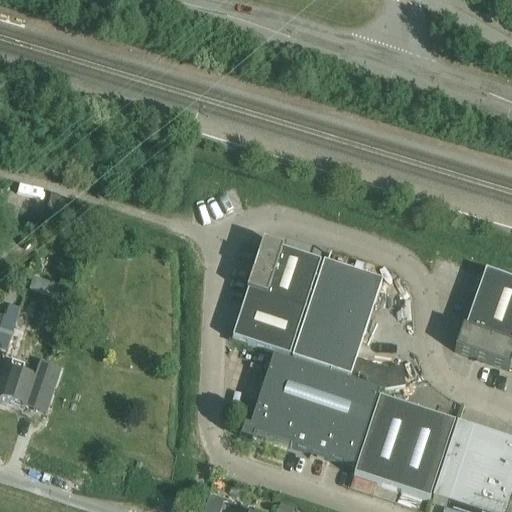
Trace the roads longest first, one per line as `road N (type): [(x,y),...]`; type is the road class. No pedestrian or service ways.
road 1 (unclassified): [(511,413),(442,383),(424,291),(402,265),(263,219),(226,244),(211,432),(224,459),(369,511)]
road 2 (tertiary): [(397,73),(166,0)]
road 3 (tertiary): [(511,108),(397,73)]
